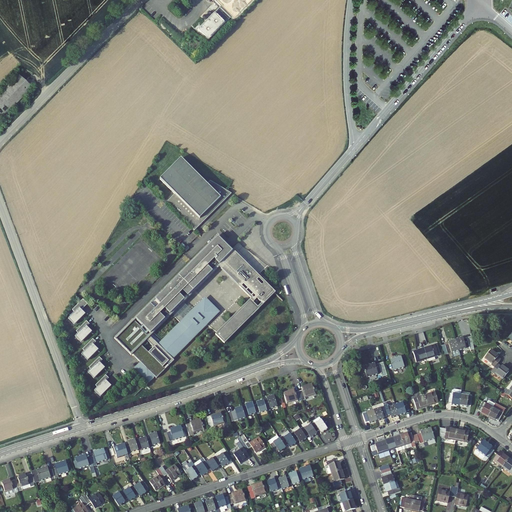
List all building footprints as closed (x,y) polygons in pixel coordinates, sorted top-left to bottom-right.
[(220,6),(198,28),(208,38),(230,16),(220,6)] [(25,70),(0,96),(0,116),(4,120),(39,83),(25,70)] [(166,203),(194,231),(201,224),(200,222),(222,200),(223,202),(231,194),(210,181),(207,184),(181,158),(160,180),(174,194),(166,203)] [(200,222),(201,224),(223,202),(222,200),(200,222)] [(170,315),(183,302),(196,290),(193,286),(196,284),(199,287),(219,266),(243,290),(244,288),(256,300),(216,339),(224,347),(276,296),(219,238),(118,339),(142,364),(156,378),(220,314),(206,299),(193,312),(180,325),(161,344),(151,334),(170,315)] [(74,313),(69,317),(74,323),(83,314),(80,311),(87,304),(83,299),(72,310),(74,313)] [(183,302),(170,315),(180,325),(193,312),(183,302)] [(89,324),(86,321),(76,331),(78,334),(77,336),(81,340),(90,332),(86,328),(89,324)] [(455,340),(458,351),(469,347),(470,350),(474,349),(471,336),(463,339),(462,338),(455,340)] [(97,341),(94,338),(83,348),(86,351),(84,353),(89,357),(98,349),(94,345),(97,341)] [(459,354),(458,351),(455,340),(448,342),(448,343),(441,346),(444,355),(451,353),(452,356),(459,354)] [(424,348),(427,359),(438,356),(434,345),(424,348)] [(427,359),(424,348),(413,352),(416,363),(427,359)] [(501,360),(498,357),(498,356),(491,350),(485,358),(492,364),(492,365),(495,368),(497,364),(501,360)] [(104,359),(101,356),(90,366),(93,369),(91,371),(96,375),(105,367),(101,363),(104,359)] [(404,368),(400,357),(390,360),(394,371),(404,368)] [(387,376),(383,362),(375,365),(374,364),(363,367),(367,378),(374,375),(375,380),(383,378),(383,377),(387,376)] [(153,381),(156,378),(142,364),(139,367),(153,381)] [(500,367),(497,364),(495,368),(491,372),(494,375),(495,374),(503,380),(509,372),(501,366),(500,367)] [(139,367),(134,371),(148,385),(153,381),(139,367)] [(110,377),(107,374),(96,384),(99,387),(97,389),(102,393),(111,385),(107,381),(110,377)] [(495,374),(494,375),(493,377),(501,382),(503,380),(495,374)] [(305,400),(305,398),(315,394),(312,384),(301,387),(302,390),(298,392),(301,401),(305,400)] [(295,393),(294,389),(283,393),(287,403),(297,400),(298,402),(301,401),(298,392),(295,393)] [(452,405),(459,406),(461,395),(462,390),(452,389),(452,394),(450,393),(448,403),(452,403),(452,405)] [(438,403),(435,392),(424,396),(427,406),(438,403)] [(472,396),(461,395),(459,406),(467,407),(467,405),(471,406),(472,396)] [(277,406),(274,396),(266,398),(267,401),(264,402),(267,411),(270,410),(270,409),(277,406)] [(417,410),(427,406),(424,396),(413,399),(417,410)] [(256,414),(267,411),(264,402),(263,400),(256,403),(257,404),(253,405),(255,413),(256,414)] [(486,404),(483,402),(478,411),(481,413),(481,414),(488,417),(493,408),(495,404),(489,401),(488,402),(486,404)] [(406,402),(395,405),(399,416),(406,414),(406,412),(409,411),(406,402)] [(248,415),(255,413),(253,405),(252,403),(245,405),(246,407),(242,409),(245,418),(249,416),(248,415)] [(399,416),(395,405),(388,408),(387,404),(383,405),(384,407),(387,416),(391,415),(392,418),(399,416)] [(505,410),(495,404),(493,408),(488,417),(494,421),(495,420),(498,421),(505,410)] [(245,418),(242,409),(242,407),(235,409),(235,411),(232,412),(235,421),(245,418)] [(384,419),(384,417),(387,416),(384,407),(373,410),(377,421),(384,419)] [(370,423),(377,421),(373,410),(363,414),(366,423),(369,422),(370,423)] [(221,412),(206,417),(210,431),(215,430),(214,427),(224,423),(221,412)] [(316,432),(319,430),(321,433),(327,429),(319,417),(313,421),(314,422),(310,424),(316,432)] [(191,423),(186,425),(189,437),(194,435),(194,433),(204,430),(201,419),(190,422),(191,423)] [(316,433),(316,432),(310,424),(304,429),(303,427),(300,429),(305,437),(308,435),(310,438),(316,433)] [(184,437),(181,426),(170,430),(170,431),(167,432),(167,433),(170,442),(184,437)] [(456,441),(458,430),(447,427),(447,429),(440,428),(440,437),(456,441)] [(306,438),(305,437),(300,429),(294,433),(291,429),(287,431),(290,434),(295,442),(298,440),(300,442),(306,438)] [(435,439),(431,429),(420,432),(421,433),(417,435),(419,441),(420,444),(435,439)] [(469,432),(458,430),(456,441),(467,443),(469,432)] [(157,433),(149,435),(150,437),(147,439),(150,448),(153,447),(153,445),(160,443),(157,433)] [(400,435),(404,446),(411,444),(412,448),(416,447),(414,442),(411,433),(408,434),(407,433),(400,435)] [(295,442),(290,434),(284,438),(282,436),(279,438),(284,447),(288,444),(290,447),(296,443),(295,442)] [(256,453),(265,447),(259,437),(250,444),(244,435),(240,437),(248,449),(252,447),(256,453)] [(285,448),(284,447),(279,438),(277,435),(268,441),(270,444),(270,445),(275,453),(279,451),(279,452),(285,448)] [(405,450),(404,446),(400,435),(393,438),(397,448),(398,452),(405,450)] [(150,448),(147,439),(146,437),(139,439),(139,441),(136,442),(139,451),(143,450),(144,453),(151,451),(150,448)] [(240,464),(250,457),(245,451),(248,449),(240,437),(237,439),(239,442),(236,444),(240,450),(234,454),(240,464)] [(386,440),(389,451),(397,448),(393,438),(386,440)] [(139,451),(136,442),(135,439),(128,442),(129,444),(125,445),(128,455),(131,454),(132,455),(139,453),(139,451)] [(486,462),(494,451),(491,448),(492,447),(483,441),(482,441),(480,439),(476,445),(478,446),(476,449),(475,452),(475,454),(486,462)] [(379,444),(375,445),(377,450),(380,459),(391,455),(389,451),(386,440),(378,443),(379,444)] [(128,455),(125,445),(125,444),(117,446),(118,448),(114,449),(117,458),(128,455)] [(103,449),(93,453),(94,456),(90,457),(93,466),(95,473),(99,472),(96,463),(106,460),(103,449)] [(228,462),(231,460),(226,451),(217,458),(221,464),(223,467),(229,463),(228,462)] [(503,467),(510,458),(500,451),(494,460),(503,467)] [(78,468),(89,465),(91,474),(95,473),(93,466),(90,457),(86,458),(85,455),(75,458),(76,461),(78,468)] [(221,464),(217,458),(215,456),(206,463),(210,469),(212,472),(218,467),(218,466),(221,464)] [(210,469),(206,463),(203,458),(194,465),(194,466),(200,474),(202,477),(208,472),(207,471),(210,469)] [(511,460),(510,458),(503,467),(511,474),(511,473),(511,460)] [(326,462),(328,466),(326,466),(325,467),(328,475),(332,473),(341,470),(339,462),(335,463),(334,459),(326,462)] [(65,461),(54,465),(55,468),(52,469),(55,478),(58,477),(58,475),(68,472),(65,461)] [(172,481),(181,475),(175,465),(165,471),(162,467),(159,469),(164,477),(168,475),(172,481)] [(200,474),(194,466),(185,472),(192,481),(198,477),(197,476),(200,474)] [(35,483),(51,478),(51,479),(55,478),(52,469),(48,470),(47,467),(31,472),(32,474),(35,483)] [(303,480),(313,477),(310,467),(307,469),(306,467),(299,470),(300,472),(303,480)] [(165,485),(161,479),(164,477),(159,469),(156,471),(159,476),(150,482),(156,491),(165,485)] [(341,470),(332,473),(335,482),(333,483),(334,487),(342,484),(341,480),(344,479),(341,470)] [(395,482),(391,471),(382,474),(383,478),(382,478),(384,486),(395,482)] [(289,475),(290,477),(292,485),(303,482),(303,480),(300,472),(296,474),(296,472),(289,475)] [(15,480),(18,491),(36,486),(35,483),(32,474),(27,475),(26,474),(17,477),(18,479),(15,480)] [(290,477),(286,478),(285,477),(278,479),(279,481),(282,490),(293,486),(292,485),(290,477)] [(5,496),(18,491),(15,480),(11,481),(11,479),(2,482),(5,492),(4,493),(5,496)] [(279,481),(275,482),(274,479),(267,482),(271,492),(278,490),(278,491),(282,490),(279,481)] [(149,489),(143,481),(134,488),(138,494),(139,495),(140,497),(146,492),(146,491),(149,489)] [(266,493),(262,482),(251,485),(252,486),(248,487),(251,499),(254,498),(254,496),(255,495),(255,496),(266,493)] [(389,496),(401,492),(400,488),(397,489),(395,482),(384,486),(386,493),(388,492),(389,496)] [(133,486),(123,492),(128,499),(129,501),(136,497),(135,496),(138,494),(134,488),(133,486)] [(451,487),(450,492),(439,490),(437,501),(448,503),(449,496),(453,497),(455,487),(451,487)] [(456,497),(455,505),(466,507),(468,496),(457,494),(458,488),(455,487),(453,497),(456,497)] [(350,491),(346,492),(345,488),(337,491),(338,495),(340,494),(343,503),(353,500),(350,491)] [(123,492),(122,490),(113,497),(119,506),(125,502),(124,501),(128,499),(123,492)] [(246,500),(242,490),(232,493),(232,494),(235,503),(235,504),(246,500)] [(95,508),(104,502),(98,493),(89,499),(86,494),(82,496),(88,505),(91,502),(95,508)] [(230,506),(227,497),(224,498),(223,495),(216,497),(217,500),(219,508),(226,506),(227,507),(230,506)] [(74,511),(88,511),(85,507),(88,505),(82,496),(79,499),(82,503),(73,509),(74,511)] [(414,497),(414,501),(412,511),(417,511),(419,511),(423,511),(425,502),(421,502),(422,498),(414,497)] [(406,499),(406,498),(403,498),(401,507),(404,508),(404,509),(412,511),(414,501),(406,499)] [(219,508),(217,500),(213,501),(212,500),(205,502),(206,504),(208,511),(210,511),(220,509),(219,508)] [(353,500),(343,503),(345,511),(344,511),(352,511),(352,510),(356,509),(353,500)] [(201,502),(194,504),(196,511),(208,511),(206,504),(202,505),(201,502)]
